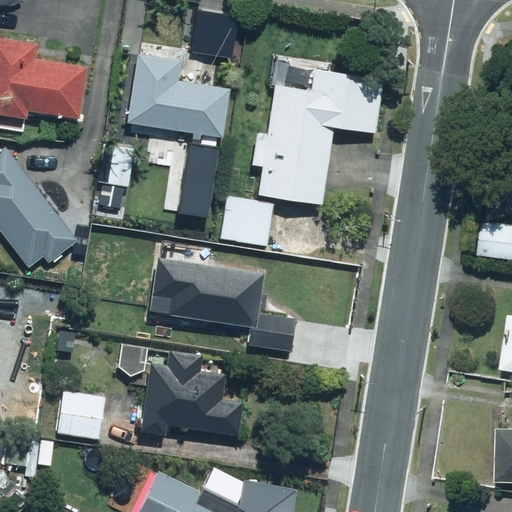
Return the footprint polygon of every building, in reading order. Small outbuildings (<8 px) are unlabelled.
[(37,40),(0,34),(0,127),(22,131),(25,109),(78,117),(85,62),(35,54),(37,40)] [(178,57),(135,51),(126,125),(193,133),(190,158),(219,161),(228,87),(175,80),(178,57)] [(307,88),(274,83),(257,193),(321,203),(333,126),(373,132),(382,76),(311,65),(307,88)] [(77,239),(4,143),(0,146),(0,229),(26,264),(41,252),(48,261),(77,239)] [(130,153),(104,149),(98,182),(125,186),(130,153)] [(511,178),(492,185),(503,218),(511,215),(511,178)] [(271,201),(225,194),(218,236),(265,243),(271,201)] [(511,222),(485,219),(482,252),(511,254),(511,222)] [(294,318),(254,312),(261,271),(159,254),(149,311),(247,327),(244,345),(288,353),(294,318)] [(511,313),(508,313),(501,368),(511,369),(511,313)] [(77,328),(55,326),(53,351),(75,353),(77,328)] [(145,344),(121,341),(117,368),(142,371),(145,344)] [(149,360),(138,429),(162,433),(164,425),(236,437),(242,399),(219,395),(222,373),(198,369),(201,354),(166,348),(163,362),(149,360)] [(105,395),(62,391),(58,434),(100,438),(105,395)] [(511,427),(501,427),(498,480),(511,480),(511,427)] [(248,511),(160,471),(143,507),(152,511),(248,511)] [(288,511),(290,496),(264,494),(262,511),(288,511)]
